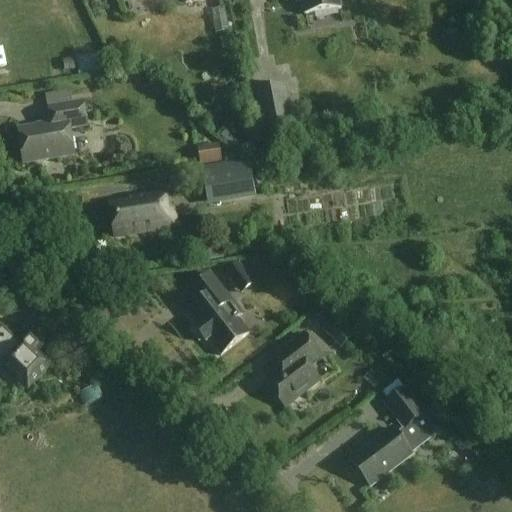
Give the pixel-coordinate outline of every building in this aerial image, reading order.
[(294,0),(295,3),(302,2),(305,16),(342,10),(340,0),(294,0)] [(289,86),(257,91),(264,134),(296,127),(289,86)] [(72,106),(70,94),(48,97),(52,127),(19,132),(24,164),(74,156),(70,129),(87,126),(84,104),(72,106)] [(226,155),(203,158),(205,168),(227,165),(226,155)] [(256,200),(251,162),(203,169),(208,207),(256,200)] [(168,210),(165,194),(157,195),(135,199),(136,203),(110,207),(115,239),(177,228),(174,209),(168,210)] [(243,316),(212,275),(190,293),(198,304),(187,313),(198,327),(195,329),(206,344),(210,342),(221,357),(250,335),(238,320),(243,316)] [(351,338),(322,311),(312,322),(341,349),(351,338)] [(20,345),(2,328),(0,330),(0,369),(3,366),(28,390),(51,366),(38,353),(43,347),(30,335),(20,345)] [(268,364),(278,375),(266,384),(285,408),(320,381),(310,368),(322,359),(304,336),(268,364)] [(380,372),(369,379),(377,391),(388,385),(380,372)] [(426,416),(405,388),(383,405),(404,433),(426,416)] [(89,393),(92,407),(107,403),(104,389),(89,393)] [(412,456),(392,430),(351,462),(371,488),(412,456)]
